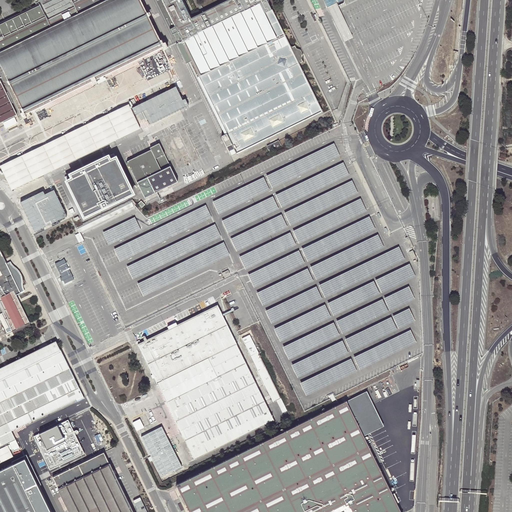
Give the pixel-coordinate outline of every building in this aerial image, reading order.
[(140,0),(36,0),(34,1),(36,5),(0,23),(0,64),(2,69),(8,81),(7,81),(9,85),(10,85),(21,108),(20,109),(22,112),(20,113),(23,119),(26,117),(24,114),(92,82),(93,84),(97,82),(96,80),(163,47),(164,50),(167,48),(165,42),(162,43),(161,40),(160,40),(140,0)] [(221,136),(229,153),(230,155),(320,111),(298,65),(289,47),(266,0),(155,0),(172,34),(174,34),(179,43),(176,44),(186,64),(190,61),(226,133),(221,136)] [(291,46),(289,47),(298,65),(299,65),(300,63),(302,62),(301,59),(302,55),(300,50),(296,48),(294,46),(292,47),(291,46)] [(0,82),(0,123),(16,115),(0,82)] [(177,83),(132,105),(136,114),(138,113),(141,119),(144,118),(145,121),(148,119),(150,124),(190,104),(186,96),(183,97),(177,83)] [(129,102),(0,164),(12,189),(141,127),(129,102)] [(186,127),(164,137),(178,167),(200,157),(186,127)] [(267,147),(269,151),(280,145),(278,141),(267,147)] [(127,162),(145,198),(178,182),(159,143),(150,148),(151,150),(127,162)] [(333,143),(266,176),(272,189),(339,156),(333,143)] [(113,154),(65,177),(89,215),(133,193),(113,154)] [(342,162),(275,195),(282,207),(348,175),(342,162)] [(263,177),(212,201),(218,214),(269,190),(263,177)] [(351,180),(284,213),(290,225),(357,193),(351,180)] [(44,190),(22,201),(35,231),(51,223),(52,227),(60,223),(59,220),(68,215),(55,189),(46,194),(44,190)] [(272,197),(221,221),(227,234),(278,210),(272,197)] [(359,198),(292,230),(299,243),(365,211),(359,198)] [(77,228),(79,232),(80,231),(134,205),(131,202),(77,228)] [(206,205),(115,249),(121,261),(212,218),(206,205)] [(281,214),(230,238),(236,251),(287,227),(281,214)] [(368,216),(301,249),(307,262),(374,229),(368,216)] [(135,217),(103,232),(109,245),(141,230),(135,217)] [(215,224),(127,266),(133,279),(221,237),(215,224)] [(76,236),(79,242),(82,241),(84,240),(83,237),(81,234),(80,231),(79,232),(75,234),(76,236)] [(290,233),(239,257),(245,269),(296,245),(290,233)] [(377,234),(310,266),(316,279),(383,247),(377,234)] [(408,236),(405,237),(410,248),(413,246),(408,236)] [(224,242),(137,284),(143,296),(230,255),(224,242)] [(398,246),(318,284),(325,298),(404,259),(398,246)] [(0,336),(29,322),(15,295),(20,292),(0,251),(0,336)] [(299,251),(248,275),(254,287),(305,263),(299,251)] [(409,264),(375,280),(381,293),(415,277),(409,264)] [(307,268),(256,292),(262,305),(313,281),(307,268)] [(373,281),(327,303),(333,316),(379,294),(373,281)] [(316,286),(265,310),(271,323),(322,299),(316,286)] [(408,286),(384,297),(391,310),(415,299),(408,286)] [(382,299),(336,321),(342,334),(388,312),(382,299)] [(325,304),(274,328),(280,341),(331,317),(325,304)] [(142,343),(199,460),(274,426),(216,306),(142,343)] [(409,308),(393,316),(399,329),(415,321),(409,308)] [(390,317),(345,339),(351,352),(397,330),(390,317)] [(29,322),(0,336),(0,338),(1,340),(30,325),(29,322)] [(333,322),(282,346),(288,359),(339,335),(333,322)] [(410,330),(353,356),(360,369),(416,343),(410,330)] [(280,398),(249,334),(242,338),(273,402),(280,398)] [(342,340),(291,365),(297,377),(348,353),(342,340)] [(0,446),(15,439),(11,431),(7,423),(71,392),(75,399),(76,401),(83,398),(55,341),(0,367),(0,446)] [(350,358),(300,383),(306,395),(357,371),(350,358)] [(7,423),(11,431),(75,399),(71,392),(7,423)] [(307,419),(175,486),(187,511),(399,511),(343,400),(307,419)] [(101,445),(85,410),(52,425),(68,460),(101,445)] [(133,422),(138,430),(145,427),(141,418),(133,422)] [(143,435),(160,476),(182,467),(165,426),(143,435)] [(47,428),(32,435),(52,476),(66,469),(47,428)] [(132,511),(105,454),(54,478),(70,511),(132,511)] [(0,511),(50,511),(24,458),(0,470),(0,511)]
